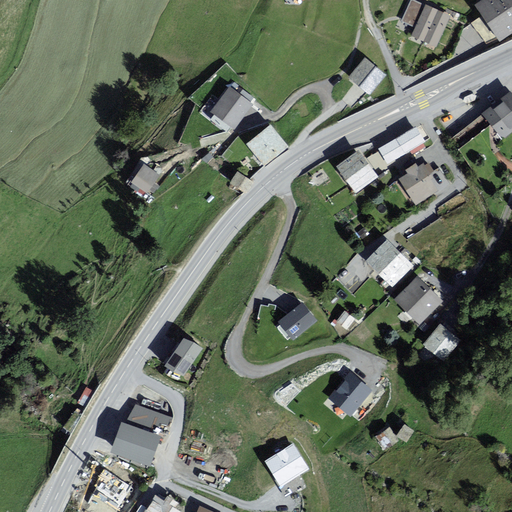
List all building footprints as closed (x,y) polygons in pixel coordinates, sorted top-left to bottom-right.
[(511,32),(511,0),(480,0),(474,4),(500,41),(511,32)] [(441,16),(412,2),(400,29),(429,43),(441,16)] [(387,74),(365,57),(348,78),(369,96),(387,74)] [(228,91),(209,113),(227,128),(246,106),(228,91)] [(511,99),(508,95),(483,114),(501,137),(511,128),(511,99)] [(425,141),(415,126),(378,149),(387,163),(425,141)] [(264,127),(245,143),(261,162),(280,145),(264,127)] [(374,174),(362,155),(340,169),(353,188),(374,174)] [(142,165),(127,183),(142,194),(157,176),(142,165)] [(420,165),(398,180),(414,204),(436,190),(420,165)] [(386,242),(367,262),(390,285),(410,265),(386,242)] [(417,279),(395,300),(418,323),(440,302),(417,279)] [(271,320),(275,306),(262,302),(258,317),(271,320)] [(303,307),(282,324),(293,337),(314,320),(303,307)] [(353,321),(345,313),(339,319),(347,327),(353,321)] [(459,341),(440,327),(426,345),(445,359),(459,341)] [(201,348),(184,337),(167,364),(183,375),(201,348)] [(351,375),(333,397),(351,413),(369,391),(351,375)] [(164,418),(134,408),(128,425),(158,435),(164,418)] [(148,465),(157,437),(116,424),(107,453),(148,465)] [(409,432),(402,427),(396,435),(403,440),(409,432)] [(293,448),(268,463),(281,484),(306,468),(293,448)] [(178,511),(180,510),(157,493),(143,511),(178,511)]
